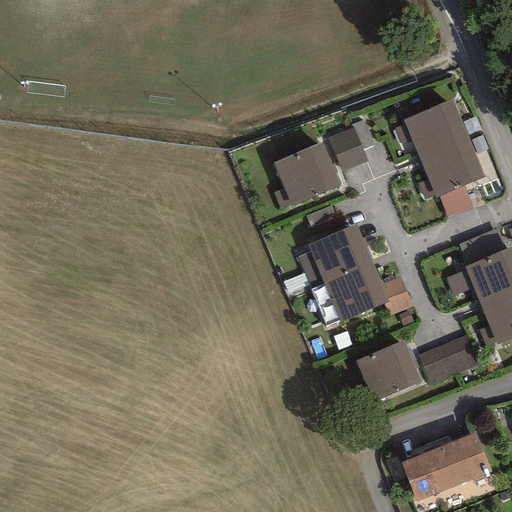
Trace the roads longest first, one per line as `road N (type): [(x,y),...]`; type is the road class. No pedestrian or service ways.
road 1 (residential): [(511,391),(359,447),(385,511)]
road 2 (tertiary): [(511,150),(452,0)]
